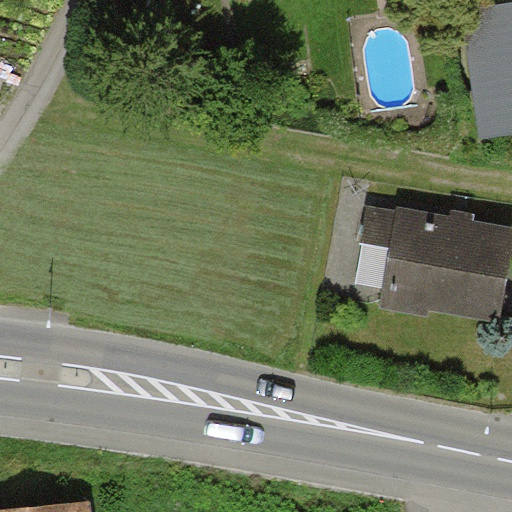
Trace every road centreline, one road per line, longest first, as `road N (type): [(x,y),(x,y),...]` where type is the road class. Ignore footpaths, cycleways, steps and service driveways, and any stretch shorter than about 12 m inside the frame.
road 1 (primary): [(0,369),(481,456)]
road 2 (track): [(78,0),(0,148)]
